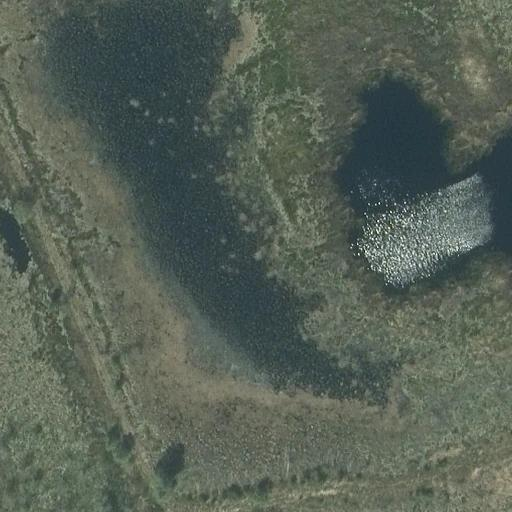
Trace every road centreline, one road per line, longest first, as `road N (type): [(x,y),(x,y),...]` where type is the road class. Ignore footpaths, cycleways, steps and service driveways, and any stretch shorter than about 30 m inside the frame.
road 1 (track): [(0,134),(139,462),(152,511)]
road 2 (track): [(211,511),(314,488),(415,484),(511,444)]
